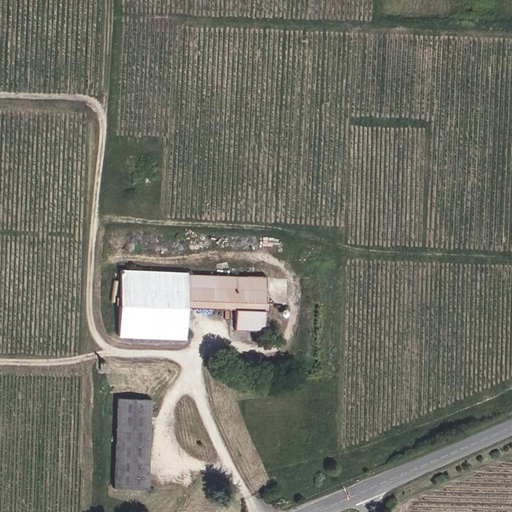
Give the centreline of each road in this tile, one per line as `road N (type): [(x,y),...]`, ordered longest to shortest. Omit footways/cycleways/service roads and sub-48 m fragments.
road 1 (track): [(111,0),(97,328),(110,350),(195,354)]
road 2 (track): [(100,216),(267,226),(348,250),(511,258)]
road 3 (track): [(511,384),(346,454),(190,469),(184,503),(172,511)]
road 4 (tertiary): [(374,487),(511,425)]
